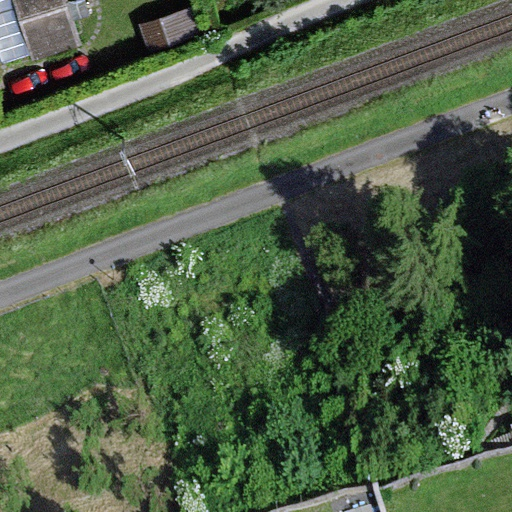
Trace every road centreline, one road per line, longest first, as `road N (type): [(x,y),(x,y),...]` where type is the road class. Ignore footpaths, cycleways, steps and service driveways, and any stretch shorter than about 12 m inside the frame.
road 1 (residential): [(0,293),(511,94)]
road 2 (residential): [(355,0),(0,130)]
